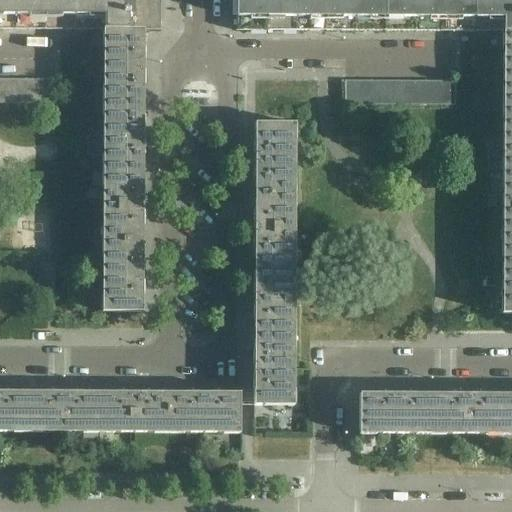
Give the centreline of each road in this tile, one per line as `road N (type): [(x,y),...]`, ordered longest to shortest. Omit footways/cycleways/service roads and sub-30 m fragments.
road 1 (residential): [(171,361),(225,360),(226,51)]
road 2 (residential): [(325,510),(0,509)]
road 3 (residential): [(325,510),(329,368),(511,362)]
road 4 (residential): [(171,361),(171,82),(201,50)]
road 5 (residential): [(226,51),(449,52)]
road 6 (residential): [(511,511),(325,510)]
road 7 (residential): [(0,362),(171,361)]
